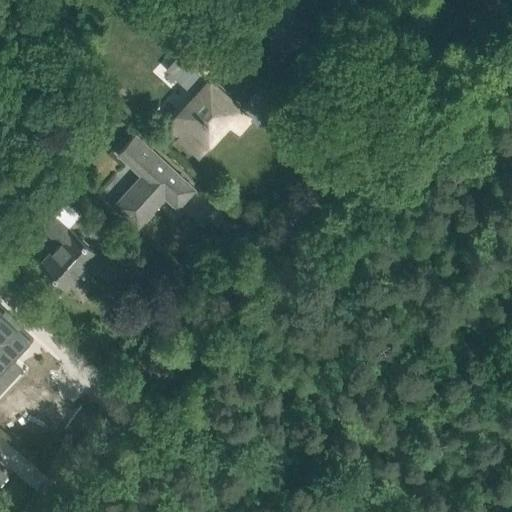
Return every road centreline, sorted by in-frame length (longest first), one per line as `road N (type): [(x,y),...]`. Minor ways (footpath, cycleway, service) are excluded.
road 1 (unclassified): [(57,511),(153,375),(510,0)]
road 2 (unknown): [(135,398),(9,274)]
